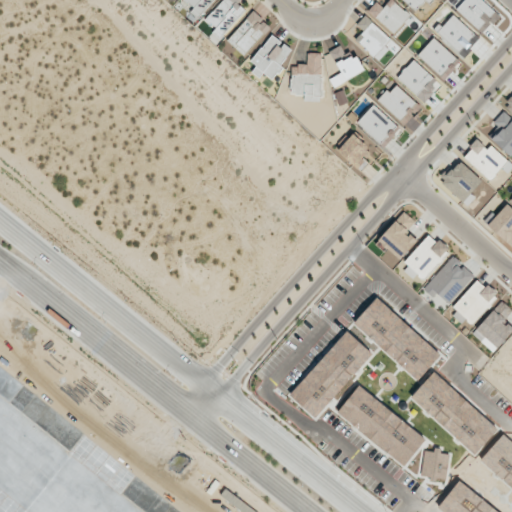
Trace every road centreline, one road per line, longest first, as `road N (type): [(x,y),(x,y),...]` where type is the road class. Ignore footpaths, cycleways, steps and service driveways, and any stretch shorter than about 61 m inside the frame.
road 1 (residential): [(511,41),(207,384),(190,416)]
road 2 (residential): [(190,416),(223,397),(511,71)]
road 3 (secondary): [(365,511),(0,216)]
road 4 (secondary): [(0,262),(308,511)]
road 5 (residential): [(398,170),(511,274)]
